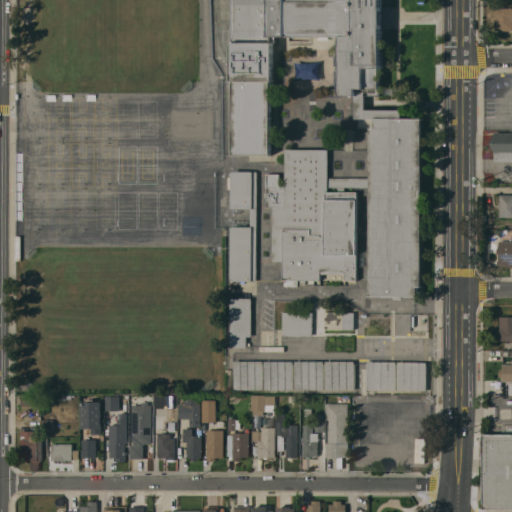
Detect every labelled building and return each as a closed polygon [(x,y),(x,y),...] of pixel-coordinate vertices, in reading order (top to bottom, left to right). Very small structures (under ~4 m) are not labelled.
[(234,80),(233,80),(233,0),(382,0),(382,67),(380,67),(380,95),(341,95),(342,35),(274,35),(274,42),(273,42),(273,80),(271,80),(271,154),(234,154),(234,80)] [(511,7),(511,30),(495,30),(495,7),(511,7)] [(422,286),(418,286),(418,296),(371,296),(371,186),(346,186),(346,191),(358,191),(357,280),(345,280),(345,273),(321,273),(321,280),(314,280),(314,283),(309,283),(309,279),(306,279),(306,284),(301,284),(301,279),(298,279),(298,286),(285,285),(285,281),(287,281),(287,279),(283,279),(283,260),(273,260),(273,207),(267,207),(267,173),(280,173),(280,185),(285,185),(286,149),(329,149),(329,177),(371,177),(372,127),(376,127),(376,118),(423,118),(422,286)] [(511,132),(495,132),(495,161),(511,161),(511,132)] [(199,195),(200,195),(200,169),(216,169),(216,174),(218,174),(218,178),(216,178),(216,186),(218,186),(218,190),(216,190),(216,196),(217,196),(216,240),(199,240),(199,195)] [(257,280),(232,280),(232,226),(251,226),(252,208),(232,208),(232,188),(228,188),(228,176),(232,176),(232,171),(258,171),(257,280)] [(511,216),(500,216),(500,208),(499,208),(499,203),(500,203),(500,194),(511,194),(511,216)] [(511,267),(508,267),(508,266),(499,266),(499,240),(511,240),(511,267)] [(231,297),(252,297),(252,304),(253,304),(253,309),(252,309),(252,336),(247,336),(247,347),(231,347),(231,297)] [(283,335),(283,311),(313,311),(313,335),(283,335)] [(325,329),(325,312),(355,312),(355,329),(325,329)] [(511,340),(500,340),(500,316),(511,316),(511,340)] [(263,360),(263,389),(234,389),(234,360),(263,360)] [(294,360),(294,389),(265,389),(265,360),(294,360)] [(324,360),(324,389),(295,389),(295,360),(324,360)] [(355,360),(355,389),(326,389),(326,360),(355,360)] [(397,361),(396,389),(367,389),(367,361),(397,361)] [(427,362),(426,390),(397,389),(398,361),(427,362)] [(511,364),(511,380),(502,380),(502,376),(499,376),(499,369),(503,369),(503,364),(511,364)] [(22,406),(22,394),(41,394),(41,406),(22,406)] [(252,394),(266,394),(266,395),(276,395),(276,410),(264,410),(264,415),(253,414),(253,410),(252,410),(252,394)] [(154,407),(167,408),(168,395),(155,395),(154,407)] [(106,396),(120,396),(120,410),(106,410),(106,396)] [(200,426),(190,426),(190,418),(179,418),(179,403),(185,403),(185,397),(201,397),(200,426)] [(202,399),(216,399),(216,421),(203,421),(202,399)] [(102,402),(102,433),(92,433),(92,428),(83,428),(84,402),(102,402)] [(152,443),(144,443),(144,448),(144,458),(131,458),(131,445),(133,445),(133,433),(133,404),(142,405),(142,402),(149,402),(149,405),(152,405),(152,443)] [(349,403),(348,456),(326,456),(327,442),(329,442),(329,419),(327,419),(327,403),(349,403)] [(128,442),(125,442),(126,461),(117,461),(117,457),(110,457),(110,425),(118,424),(117,418),(120,418),(120,412),(127,412),(128,442)] [(299,429),(300,429),(300,434),(299,434),(298,457),(286,457),(286,436),(285,436),(285,450),(278,450),(278,435),(277,435),(277,412),(285,412),(285,421),(283,421),(283,426),(290,426),(290,424),(299,424),(299,429)] [(167,414),(167,428),(154,428),(153,414),(167,414)] [(41,430),(41,419),(54,419),(53,431),(42,431),(42,460),(41,460),(41,462),(40,462),(39,469),(31,469),(31,462),(28,462),(28,461),(21,461),(21,439),(23,439),(23,438),(25,438),(25,435),(21,435),(21,430),(41,430)] [(276,457),(268,457),(268,458),(264,458),(264,456),(259,456),(259,440),(253,440),(253,430),(260,430),(262,430),(262,427),(276,427),(276,457)] [(184,428),(193,428),(193,435),(202,435),(202,457),(198,457),(198,460),(192,460),(192,457),(187,457),(187,441),(184,441),(184,428)] [(224,458),(216,458),(216,460),(207,460),(207,429),(224,429),(224,458)] [(158,433),(163,433),(163,431),(165,431),(165,433),(171,433),(171,438),(176,438),(176,459),(175,459),(175,460),(173,461),(170,461),(168,460),(168,459),(166,459),(166,457),(158,457),(158,433)] [(249,457),(241,457),(241,460),(233,460),(233,432),(249,432),(249,457)] [(319,455),(312,455),(312,456),(303,456),(303,442),(302,442),(302,437),(304,437),(304,432),(319,433),(319,455)] [(511,508),(483,508),(483,457),(480,457),(480,436),(483,436),(483,433),(511,433),(511,508)] [(97,440),(97,459),(83,458),(83,437),(90,437),(90,440),(97,440)] [(73,443),(73,449),(79,449),(80,459),(73,459),(73,460),(52,460),(52,443),(73,443)] [(321,500),(321,511),(307,511),(308,504),(312,504),(312,500),(321,500)] [(342,500),(342,503),(346,503),(346,511),(329,511),(329,503),(334,503),(334,500),(342,500)] [(98,511),(81,511),(81,505),(88,505),(88,501),(98,501),(98,511)]
